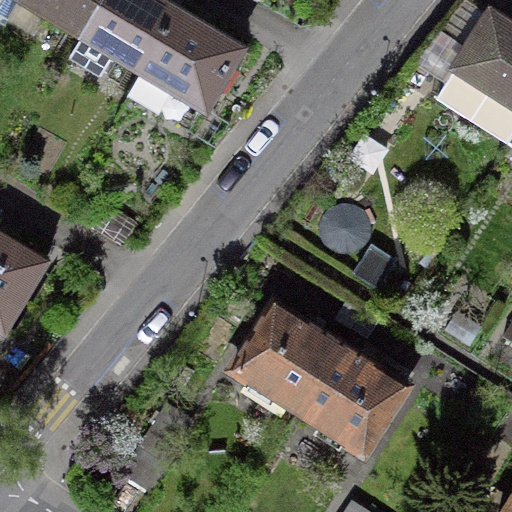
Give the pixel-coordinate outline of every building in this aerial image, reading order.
[(21,0),(80,35),(100,0),(21,0)] [(100,0),(80,35),(143,73),(179,14),(155,0),(100,0)] [(511,26),(491,13),(456,68),(437,97),(502,139),(511,137),(511,135),(511,26)] [(143,73),(204,109),(240,50),(198,26),(179,14),(143,73)] [(0,236),(0,326),(2,328),(43,262),(28,253),(0,236)] [(307,323),(274,302),(232,369),(297,411),(339,344),(307,323)] [(372,365),(339,344),(297,411),(363,453),(405,387),(372,365)] [(157,418),(126,467),(153,484),(184,435),(157,418)] [(369,511),(351,500),(343,511),(369,511)]
